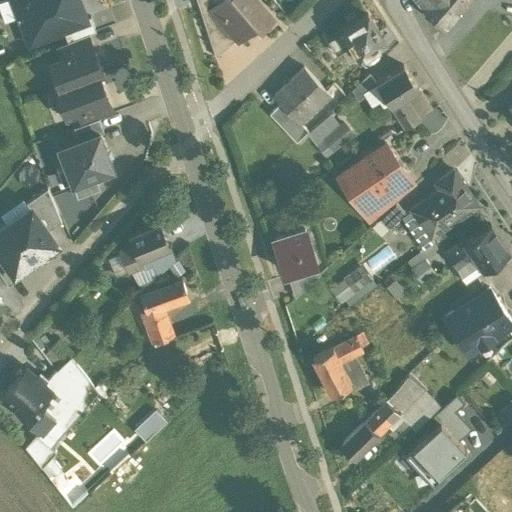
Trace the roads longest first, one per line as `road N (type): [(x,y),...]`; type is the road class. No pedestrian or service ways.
road 1 (unclassified): [(305,511),(185,133)]
road 2 (residential): [(0,347),(185,133)]
road 3 (residential): [(399,0),(511,175)]
road 4 (residential): [(185,133),(340,0)]
road 5 (unclassified): [(185,133),(142,0)]
